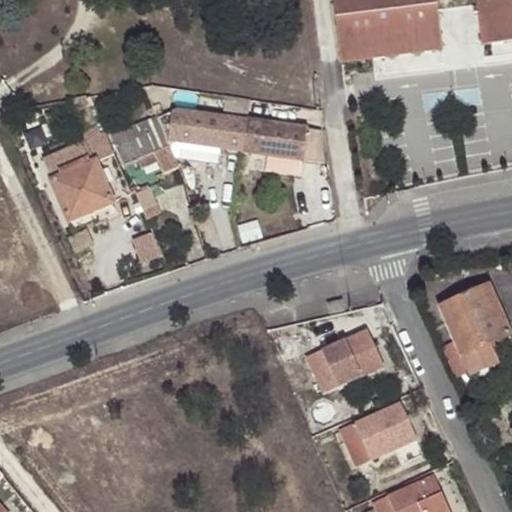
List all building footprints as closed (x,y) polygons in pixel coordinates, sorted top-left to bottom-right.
[(434,0),(332,0),(341,63),(442,50),(434,0)] [(511,0),(474,0),(480,45),(511,40),(511,0)] [(178,110),(158,119),(169,145),(181,139),(218,149),(242,152),(247,120),(178,110)] [(169,145),(158,119),(112,138),(123,164),(147,155),(169,145)] [(305,128),(247,120),(242,152),(325,164),(321,130),(305,128)] [(104,134),(89,141),(97,161),(112,155),(107,144),(109,142),(105,134),(104,134)] [(89,141),(44,160),(52,180),(50,181),(68,223),(113,203),(95,162),(97,161),(89,141)] [(147,155),(153,170),(175,162),(176,161),(169,145),(147,155)] [(135,193),(139,202),(151,196),(148,187),(135,193)] [(414,190),(396,194),(397,201),(416,197),(414,190)] [(158,231),(139,239),(148,262),(167,254),(158,231)] [(437,307),(445,325),(466,371),(468,375),(511,356),(511,336),(489,284),(437,307)] [(341,300),(327,303),(329,314),(344,311),(341,300)] [(466,371),(445,325),(432,329),(453,377),(466,371)] [(366,330),(306,357),(323,394),(383,366),(366,330)] [(399,404),(339,431),(355,467),(415,440),(399,404)] [(372,504),(374,508),(375,511),(448,511),(433,476),(372,504)]
